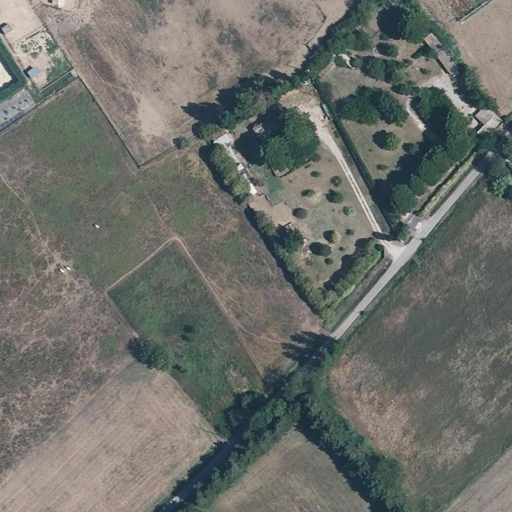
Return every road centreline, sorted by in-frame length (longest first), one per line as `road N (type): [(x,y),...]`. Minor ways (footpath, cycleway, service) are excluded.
road 1 (unclassified): [(400,261),(164,511)]
road 2 (unclassified): [(511,133),(400,261)]
road 3 (unclassified): [(326,122),(400,261)]
